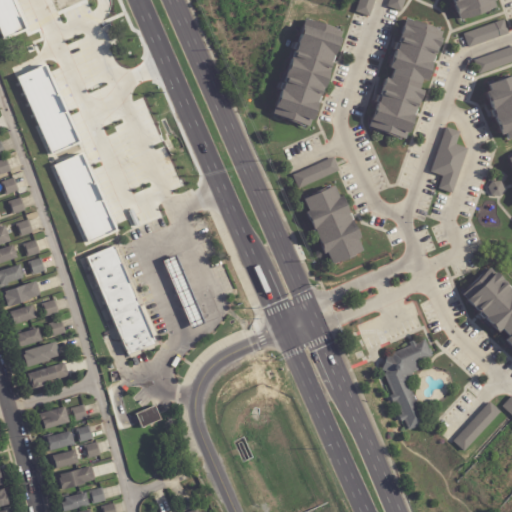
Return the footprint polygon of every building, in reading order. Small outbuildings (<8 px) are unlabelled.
[(0,0),(0,37),(21,32),(11,0),(0,0)] [(373,0),(371,8),(368,17),(354,12),(358,0),(373,0)] [(404,0),(400,12),(385,7),(387,0),(404,0)] [(493,0),(495,5),(488,7),(488,9),(467,16),(467,15),(459,17),(456,10),(453,11),(449,0),(493,0)] [(431,56),(429,61),(430,61),(425,80),(419,79),(416,88),(421,90),(418,100),(417,100),(415,107),(414,107),(411,114),(412,115),(407,132),(408,133),(406,139),(371,127),(373,121),(368,119),(372,106),(374,107),(375,102),(376,103),(379,95),(377,94),(378,90),(379,90),(381,86),(380,86),(382,77),(388,79),(391,69),(387,67),(393,49),(394,49),(397,41),(395,41),(397,36),(398,37),(399,33),(398,32),(401,24),(404,25),(406,19),(444,32),(442,38),(440,37),(436,47),(433,54),(432,53),(431,56)] [(507,33),(467,48),(462,34),(502,19),(507,33)] [(329,56),(325,71),(321,88),(319,88),(317,94),(316,94),(313,103),(314,103),(312,111),(312,112),(310,120),(311,120),(308,128),(280,119),(280,117),(272,115),(274,109),(270,107),(276,89),(279,90),(281,82),(279,82),(281,76),(283,77),(284,75),(281,74),(285,60),(287,61),(288,58),(289,58),(290,56),(289,56),(290,51),(293,52),(296,43),(294,43),(300,25),(304,26),(305,21),(342,32),(340,40),(337,39),(334,47),(333,47),(331,56),(330,55),(329,56)] [(511,61),(477,74),(472,60),(511,45),(511,61)] [(16,77),(49,155),(77,142),(44,65),(16,77)] [(511,135),(505,138),(503,132),(497,134),(491,115),(493,115),(490,108),(489,108),(483,92),(487,90),(484,83),(511,73),(511,135)] [(450,194),(435,189),(439,177),(427,173),(443,127),(457,132),(453,145),(465,149),(450,194)] [(331,160),(336,170),(295,188),(289,175),(330,157),(331,160)] [(9,160),(13,171),(0,176),(0,161),(8,159),(9,160)] [(16,179),(20,190),(8,195),(3,182),(16,178),(16,179)] [(504,190),(493,179),(485,187),(496,198),(504,190)] [(347,216),(349,220),(350,220),(354,228),(359,237),(355,239),(360,250),(352,254),(352,256),(339,262),(338,260),(329,264),(324,253),(322,254),(314,236),(315,236),(313,229),(311,230),(303,212),(306,211),(301,199),(332,185),(337,197),(340,196),(348,213),(346,214),(347,216)] [(23,199),(27,210),(14,215),(10,202),(23,198),(23,199)] [(31,221),(35,233),(22,238),(17,225),(31,220),(31,221)] [(6,227),(11,242),(0,245),(0,228),(6,226),(6,227)] [(38,242),(42,253),(29,258),(25,245),(37,240),(38,242)] [(153,344),(125,356),(82,256),(110,244),(153,344)] [(14,247),(18,258),(0,264),(0,250),(14,245),(14,247)] [(190,328),(174,292),(161,260),(173,255),(187,286),(202,323),(190,328)] [(43,259),(47,271),(34,275),(30,262),(43,258),(43,259)] [(27,275),(26,276),(27,278),(9,284),(10,286),(0,290),(0,271),(23,264),(27,275)] [(511,350),(511,352),(498,339),(502,335),(494,327),(491,331),(478,318),(479,317),(471,309),(470,310),(460,298),(461,297),(458,294),(486,267),(489,270),(488,271),(499,283),(498,284),(504,290),(505,290),(511,296),(511,295),(511,350)] [(36,284),(40,296),(31,299),(32,301),(9,309),(6,301),(1,303),(0,299),(0,294),(36,283),(36,284)] [(57,301),(61,313),(48,317),(43,305),(56,300),(57,301)] [(36,305),(40,318),(11,327),(8,314),(36,305)] [(64,322),(68,333),(55,338),(50,325),(63,320),(64,322)] [(42,340),(43,342),(21,348),(18,341),(14,342),(12,333),(21,330),(22,334),(27,333),(28,330),(33,329),(35,330),(39,329),(42,340)] [(425,358),(412,364),(415,370),(408,373),(410,377),(403,380),(422,422),(405,430),(401,420),(398,422),(396,416),(399,415),(393,402),(390,403),(387,397),(390,395),(382,377),(383,372),(379,370),(379,363),(384,356),(389,357),(392,352),(407,345),(406,342),(411,340),(413,343),(421,339),(428,356),(425,358)] [(55,345),(59,358),(50,360),(51,362),(28,369),(25,361),(20,363),(17,355),(55,344),(55,345)] [(66,365),(69,377),(46,384),(46,387),(34,391),(34,390),(30,391),(28,383),(31,382),(29,375),(66,364),(66,365)] [(511,397),(511,419),(500,408),(511,397)] [(488,404),(497,413),(460,453),(450,443),(487,403),(488,404)] [(86,407),(89,419),(76,423),(72,409),(85,405),(86,407)] [(134,414),(140,429),(159,421),(153,406),(134,414)] [(66,411),(70,424),(47,430),(44,422),(41,423),(39,415),(66,408),(66,411)] [(92,429),(94,440),(81,443),(78,430),(91,427),(92,429)] [(75,432),(78,445),(53,452),(53,451),(49,452),(45,437),(48,436),(49,439),(74,431),(75,432)] [(99,444),(102,456),(89,460),(86,447),(99,443),(99,444)] [(53,467),(51,458),(79,450),(82,464),(60,470),(59,469),(54,471),(53,467)] [(91,469),(95,481),(94,481),(94,482),(86,484),(86,486),(63,492),(61,485),(56,486),(54,478),(91,468),(91,469)] [(105,489),(108,501),(94,505),(91,492),(104,488),(105,489)] [(9,494),(13,505),(0,508),(0,491),(9,490),(9,494)] [(64,504),(66,504),(65,500),(86,494),(89,507),(71,511),(63,511),(62,505),(64,504)]
